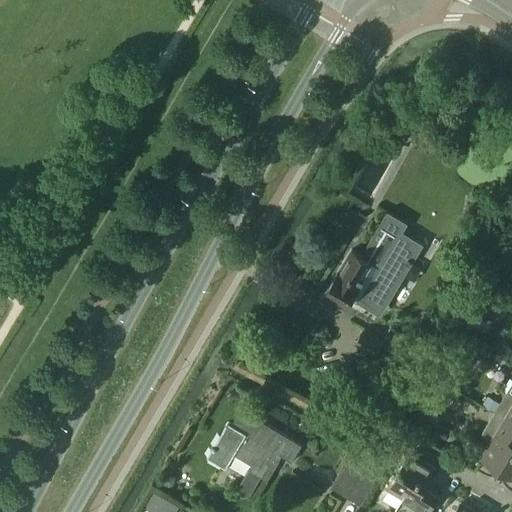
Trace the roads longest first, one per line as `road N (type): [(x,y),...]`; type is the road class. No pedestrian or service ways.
road 1 (tertiary): [(312,0),(139,294),(25,511)]
road 2 (tertiary): [(72,511),(355,0)]
